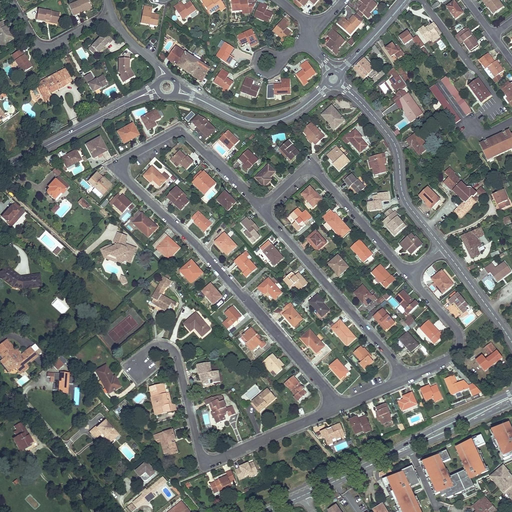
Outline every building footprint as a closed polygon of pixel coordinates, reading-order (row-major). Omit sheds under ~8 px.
[(77,0),(78,1),(68,5),(73,16),(83,12),(82,10),(91,7),(87,0),(77,0)] [(220,0),(214,0),(212,1),(211,0),(201,0),(210,14),(219,9),(224,5),(220,0)] [(231,0),(232,12),(243,11),(249,10),(249,14),(251,14),(256,4),(248,4),(248,0),(240,1),(240,0),(239,0),(231,0)] [(377,5),(372,0),(359,0),(363,4),(364,5),(359,11),(364,15),(366,17),(370,13),(377,5)] [(503,7),(497,0),(482,0),(484,3),(485,2),(489,7),(488,7),(489,7),(494,14),(503,7)] [(181,2),(174,7),(183,20),(197,10),(191,3),(185,7),(184,6),(181,2)] [(454,2),(447,7),(456,19),(463,13),(454,2)] [(260,3),(254,17),(269,24),(273,15),(266,12),(266,10),(268,6),(260,3)] [(144,6),(140,23),(157,26),(159,17),(151,15),(151,14),(152,8),(144,6)] [(56,12),(38,9),(36,20),(45,22),(45,20),(56,22),(57,17),(55,17),(56,12)] [(59,13),(56,12),(55,17),(57,17),(56,22),(45,20),(45,22),(57,24),(59,13)] [(354,16),(349,22),(348,21),(343,17),(338,24),(350,35),(358,27),(361,23),(354,16)] [(284,18),(273,31),(281,39),(285,42),(291,35),(285,30),(286,29),(291,24),(284,18)] [(2,25),(0,22),(0,40),(1,41),(4,42),(7,43),(15,38),(10,30),(8,31),(7,29),(5,26),(2,25)] [(422,28),(418,31),(427,42),(431,39),(430,38),(433,36),(437,33),(438,35),(442,33),(435,24),(429,28),(429,27),(428,26),(425,28),(424,30),(422,28)] [(466,28),(458,34),(463,42),(470,51),(478,45),(470,35),(467,30),(466,28)] [(237,36),(241,45),(248,41),(249,42),(251,47),(258,43),(252,29),(237,36)] [(346,41),(333,29),(327,36),(332,40),(333,41),(327,47),(334,53),(338,50),(346,41)] [(408,31),(399,38),(404,45),(413,39),(408,31)] [(102,36),(91,47),(98,53),(108,42),(109,43),(112,40),(106,34),(103,37),(102,36)] [(461,44),(463,42),(458,34),(455,36),(461,44)] [(420,38),(414,41),(417,49),(423,47),(420,38)] [(225,43),(216,56),(229,65),(234,58),(229,54),(233,48),(225,43)] [(375,45),(372,48),(377,55),(380,53),(375,45)] [(389,46),(386,49),(391,57),(394,55),(397,59),(404,54),(399,46),(396,48),(393,45),(390,47),(389,46)] [(98,53),(91,47),(89,49),(95,56),(98,53)] [(176,47),(167,59),(201,81),(209,68),(176,47)] [(424,48),(421,50),(428,59),(430,58),(424,48)] [(21,49),(11,55),(23,73),(32,67),(24,55),(25,54),(21,49)] [(488,54),(479,60),(486,69),(488,68),(492,74),(495,78),(504,71),(496,61),(495,62),(493,63),(493,62),(494,61),(488,54)] [(374,69),(362,57),(353,66),(354,68),(364,79),(368,75),(371,78),(375,75),(377,72),(374,69)] [(129,68),(129,59),(119,59),(119,71),(121,76),(124,80),(132,75),(128,69),(128,68),(129,68)] [(307,61),(300,66),(303,70),(304,71),(297,76),(303,83),(307,81),(316,74),(307,61)] [(134,76),(129,68),(128,68),(128,69),(132,75),(124,80),(125,82),(134,76)] [(401,68),(397,70),(407,84),(411,81),(401,68)] [(64,86),(72,82),(66,69),(37,84),(43,97),(50,94),(64,86)] [(222,69),(214,83),(223,89),(228,91),(233,84),(226,79),(227,78),(229,74),(222,69)] [(396,71),(392,74),(395,78),(390,81),(393,85),(392,86),(396,91),(399,89),(403,90),(407,86),(406,84),(396,71)] [(90,73),(84,77),(93,93),(108,84),(104,77),(97,81),(96,79),(94,80),(90,73)] [(447,76),(441,80),(467,116),(472,112),(452,83),(447,76)] [(246,77),(241,92),(256,98),(259,89),(252,87),(252,85),(254,80),(246,77)] [(282,86),(274,86),(274,95),(279,95),(291,95),(290,79),(282,79),(282,84),(282,86)] [(478,79),(469,86),(478,98),(480,96),(484,101),(490,96),(478,79)] [(508,82),(500,87),(508,98),(511,102),(510,103),(511,106),(511,86),(510,84),(508,82)] [(435,85),(429,89),(455,124),(460,120),(435,85)] [(52,98),(50,94),(43,97),(46,103),(50,101),(49,99),(52,98)] [(423,114),(408,95),(407,95),(401,100),(400,100),(404,105),(405,107),(404,108),(410,116),(407,118),(411,123),(423,114)] [(332,106),(322,115),(331,125),(333,123),(337,127),(344,120),(332,106)] [(156,110),(142,118),(148,130),(156,126),(154,122),(161,118),(156,110)] [(184,119),(188,122),(194,114),(191,111),(184,119)] [(198,116),(192,122),(197,127),(208,138),(215,130),(205,120),(198,116)] [(405,120),(395,126),(399,131),(408,124),(405,120)] [(311,123),(303,131),(308,136),(313,142),(316,145),(324,137),(311,123)] [(132,124),(117,132),(122,142),(132,136),(133,139),(138,136),(132,124)] [(197,127),(195,130),(206,140),(208,138),(197,127)] [(362,137),(355,130),(351,135),(347,138),(360,153),(367,146),(360,139),(362,137)] [(484,142),(480,144),(486,159),(492,156),(493,158),(511,150),(510,147),(511,146),(511,134),(509,130),(505,132),(507,137),(505,138),(502,133),(501,134),(501,135),(489,141),(488,140),(486,141),(489,145),(486,146),(484,142)] [(228,131),(220,140),(230,150),(239,141),(228,131)] [(347,138),(351,135),(347,131),(340,138),(343,142),(347,138)] [(417,133),(407,141),(411,146),(412,145),(419,155),(428,148),(417,133)] [(107,151),(99,138),(86,145),(93,158),(107,151)] [(280,149),(279,150),(282,154),(283,152),(288,158),(287,159),(290,163),(296,157),(293,154),(297,150),(292,145),(293,144),(290,140),(280,149)] [(442,143),(435,147),(438,151),(444,146),(442,143)] [(334,144),(328,149),(331,152),(337,147),(334,144)] [(280,155),(282,154),(279,150),(280,149),(278,146),(273,150),(277,154),(278,153),(280,155)] [(337,147),(331,152),(329,154),(331,157),(330,158),(334,164),(334,165),(339,170),(349,161),(337,147)] [(76,150),(61,158),(60,155),(55,158),(57,159),(54,162),(62,169),(66,166),(67,168),(81,160),(76,150)] [(248,172),(259,161),(248,150),(239,159),(245,164),(243,167),(248,172)] [(194,163),(188,157),(186,158),(180,151),(172,158),(179,165),(181,167),(183,166),(187,170),(194,163)] [(384,153),(370,158),(371,161),(373,168),(375,175),(386,172),(384,165),(382,159),(385,158),(386,158),(384,153)] [(179,165),(172,158),(170,160),(177,167),(179,165)] [(269,165),(255,178),(264,187),(268,183),(266,181),(269,178),(275,172),(269,165)] [(52,171),(58,176),(62,172),(56,166),(52,171)] [(152,167),(144,176),(151,182),(153,180),(160,186),(166,180),(169,177),(164,173),(161,176),(152,167)] [(452,191),(461,183),(456,178),(457,177),(453,174),(454,173),(449,168),(445,173),(449,178),(444,183),(447,186),(448,186),(452,190),(452,191)] [(195,181),(193,183),(205,195),(214,186),(208,180),(210,178),(204,172),(203,173),(201,171),(193,179),(195,181)] [(102,178),(96,173),(88,182),(102,195),(110,187),(105,182),(106,180),(103,177),(102,178)] [(356,180),(352,175),(344,181),(350,187),(351,186),(358,194),(365,188),(357,179),(356,180)] [(68,187),(69,187),(58,176),(55,180),(62,186),(65,184),(68,187)] [(65,184),(62,186),(55,180),(51,184),(52,185),(50,188),(48,190),(47,191),(47,192),(47,194),(48,194),(54,199),(60,193),(62,194),(68,187),(65,184)] [(466,188),(461,183),(452,191),(458,197),(466,188)] [(310,187),(302,195),(313,207),(321,200),(310,187)] [(485,192),(480,187),(476,191),(481,196),(485,192)] [(177,188),(167,198),(174,204),(175,203),(182,209),(189,202),(185,198),(182,195),(183,193),(177,188)] [(428,188),(420,196),(426,202),(427,202),(433,208),(440,200),(428,188)] [(466,188),(458,197),(463,202),(465,204),(472,197),(473,198),(475,196),(477,194),(471,188),(466,188)] [(503,190),(493,195),(498,205),(500,210),(510,206),(503,190)] [(225,192),(217,201),(228,211),(236,203),(225,192)] [(373,197),(374,202),(369,203),(370,211),(382,210),(381,202),(389,201),(388,193),(378,195),(379,196),(373,197)] [(132,204),(122,195),(121,197),(118,200),(115,197),(110,203),(113,206),(114,205),(123,213),(128,208),(131,210),(134,207),(131,204),(132,204)] [(463,202),(454,212),(460,218),(478,199),(475,196),(473,198),(472,197),(465,204),(463,202)] [(85,207),(87,204),(82,198),(78,202),(84,207),(85,207)] [(109,202),(106,199),(100,206),(103,208),(109,202)] [(15,202),(2,217),(8,222),(7,223),(11,227),(25,211),(15,202)] [(298,209),(290,215),(296,222),(292,225),(298,232),(306,225),(304,223),(307,220),(298,209)] [(139,210),(130,220),(133,224),(141,215),(149,223),(150,221),(142,214),(139,210)] [(323,217),(327,221),(335,214),(331,210),(323,217)] [(195,221),(194,222),(205,232),(212,224),(208,221),(201,215),(198,211),(192,218),(195,221)] [(397,214),(395,211),(393,213),(388,217),(385,220),(397,234),(406,226),(396,216),(397,214)] [(127,213),(122,220),(125,223),(130,215),(127,213)] [(327,221),(326,221),(341,238),(349,230),(342,222),(341,223),(339,221),(340,220),(335,214),(327,221)] [(149,223),(141,215),(133,224),(149,237),(158,228),(150,221),(149,223)] [(251,220),(250,221),(247,218),(241,223),(248,231),(244,234),(253,243),(260,237),(256,232),(255,230),(258,228),(251,220)] [(397,234),(385,220),(382,222),(389,230),(389,229),(395,236),(397,234)] [(481,227),(474,231),(477,238),(484,234),(481,227)] [(316,231),(307,239),(310,243),(311,242),(319,250),(326,243),(316,231)] [(463,235),(461,236),(472,258),(476,256),(474,253),(477,251),(476,248),(481,245),(477,238),(474,231),(468,233),(463,235)] [(130,263),(136,249),(125,244),(127,241),(126,239),(127,236),(118,233),(114,242),(116,247),(113,248),(113,246),(111,245),(109,246),(110,248),(104,251),(107,256),(111,255),(116,257),(117,261),(121,263),(125,261),(130,263)] [(225,233),(215,242),(227,255),(236,246),(225,233)] [(154,245),(157,248),(169,259),(178,250),(172,245),(174,242),(168,237),(164,234),(154,245)] [(405,240),(400,245),(406,251),(407,250),(409,248),(413,253),(422,245),(416,238),(415,238),(411,235),(410,236),(405,240)] [(359,240),(351,248),(364,263),(373,255),(370,252),(369,252),(366,248),(359,240)] [(317,251),(319,250),(311,242),(310,243),(317,251)] [(31,243),(28,247),(37,254),(40,251),(31,243)] [(277,251),(272,245),(263,252),(275,266),(283,258),(280,255),(279,256),(276,252),(277,251)] [(114,261),(117,261),(116,257),(111,255),(107,256),(104,251),(110,248),(109,246),(101,249),(105,258),(114,261)] [(246,252),(243,254),(248,260),(249,259),(251,257),(246,252)] [(256,268),(249,259),(248,260),(243,254),(236,261),(239,264),(239,263),(241,265),(239,266),(245,272),(243,274),(247,277),(256,268)] [(338,256),(329,264),(334,270),(335,269),(340,275),(348,268),(338,256)] [(192,260),(182,269),(188,275),(186,277),(191,283),(201,275),(195,269),(197,267),(192,260)] [(492,264),(484,269),(488,274),(490,273),(496,281),(502,277),(503,278),(511,272),(504,262),(496,269),(492,264)] [(380,265),(371,273),(386,288),(395,280),(389,274),(388,274),(384,270),(380,265)] [(20,277),(6,267),(0,273),(0,276),(13,286),(14,285),(22,287),(23,289),(41,286),(39,275),(22,278),(20,277)] [(442,271),(432,279),(443,293),(452,286),(447,281),(449,280),(442,271)] [(295,284),(300,291),(308,284),(300,275),(297,278),(295,276),(292,273),(287,277),(286,275),(282,279),(290,288),(295,284)] [(123,286),(128,283),(125,275),(119,278),(123,286)] [(154,299),(152,303),(157,306),(158,304),(161,306),(160,307),(167,312),(170,306),(174,308),(177,304),(173,301),(162,295),(167,286),(168,287),(171,281),(164,277),(160,283),(161,283),(152,298),(154,299)] [(269,279),(258,288),(264,295),(268,291),(275,299),(281,293),(269,279)] [(211,284),(202,292),(214,305),(222,297),(211,284)] [(362,286),(354,293),(366,307),(374,300),(375,301),(377,299),(373,295),(372,296),(362,286)] [(403,291),(395,299),(407,312),(403,315),(405,318),(409,314),(418,306),(412,299),(411,300),(407,296),(407,295),(403,291)] [(458,294),(449,301),(452,305),(454,303),(455,302),(458,305),(457,306),(463,314),(467,311),(468,313),(471,310),(458,294)] [(324,302),(318,295),(309,303),(322,317),(329,311),(322,304),(324,302)] [(298,323),(302,319),(292,308),(293,307),(290,304),(279,314),(281,317),(283,315),(292,325),(296,322),(298,324),(298,323)] [(232,307),(225,313),(231,320),(229,321),(228,319),(223,323),(228,329),(234,324),(242,317),(232,307)] [(382,308),(373,317),(379,323),(381,322),(387,329),(395,323),(382,308)] [(196,314),(184,324),(191,332),(194,328),(202,337),(210,330),(196,314)] [(414,321),(411,317),(405,322),(407,325),(409,326),(414,321)] [(340,321),(332,328),(347,346),(355,338),(348,330),(347,331),(345,329),(346,327),(340,321)] [(428,321),(420,329),(431,340),(440,332),(437,329),(436,330),(432,326),(433,325),(428,321)] [(386,331),(387,329),(381,322),(379,323),(386,331)] [(257,335),(251,328),(242,336),(248,343),(246,344),(252,351),(261,343),(258,339),(256,336),(257,335)] [(310,331),(301,339),(308,346),(309,345),(317,353),(324,347),(310,331)] [(408,333),(400,339),(411,352),(419,345),(408,333)] [(242,336),(239,339),(245,345),(246,344),(248,343),(242,336)] [(6,339),(0,344),(0,352),(2,355),(3,354),(5,357),(2,359),(11,371),(15,368),(19,374),(28,367),(26,363),(29,361),(30,362),(33,359),(26,351),(21,355),(18,358),(14,361),(11,357),(14,354),(15,354),(13,352),(15,350),(6,339)] [(485,359),(482,356),(476,361),(484,372),(502,358),(497,351),(491,343),(483,350),(489,357),(487,359),(486,358),(485,359)] [(31,347),(26,351),(33,359),(37,356),(31,347)] [(361,347),(354,353),(362,362),(359,364),(360,365),(364,370),(373,362),(370,358),(368,356),(370,355),(364,348),(363,349),(361,347)] [(273,370),(277,374),(282,369),(281,368),(284,365),(278,359),(277,360),(272,354),(264,361),(272,370),(273,370)] [(2,359),(0,361),(9,372),(11,371),(2,359)] [(348,373),(337,360),(329,367),(340,379),(348,373)] [(272,370),(264,361),(262,363),(270,372),(272,370)] [(210,363),(198,365),(200,375),(201,374),(203,385),(206,384),(206,385),(214,384),(214,383),(220,382),(218,371),(211,372),(210,363)] [(106,366),(95,371),(108,394),(120,387),(117,381),(115,382),(112,378),(106,366)] [(72,385),(73,376),(47,373),(46,378),(51,378),(51,383),(53,383),(52,391),(59,392),(59,388),(67,389),(68,385),(72,385)] [(456,383),(453,376),(445,379),(452,396),(464,391),(460,382),(456,383)] [(293,377),(284,384),(287,387),(288,387),(296,396),(294,397),(298,402),(299,400),(306,394),(303,390),(303,389),(303,388),(303,387),(302,387),(301,387),(299,384),(293,377)] [(463,381),(460,382),(464,391),(469,389),(468,386),(463,381)] [(153,397),(158,414),(171,411),(168,401),(169,401),(168,395),(166,396),(166,394),(163,384),(151,387),(152,392),(151,392),(152,398),(153,397)] [(430,388),(429,386),(421,389),(426,401),(432,398),(433,401),(441,397),(436,387),(430,390),(430,388)] [(276,398),(268,389),(260,396),(252,403),(259,411),(268,403),(269,404),(276,398)] [(169,393),(166,394),(166,396),(168,395),(169,401),(168,401),(171,411),(176,410),(174,404),(171,405),(169,393)] [(398,402),(402,411),(417,405),(412,393),(403,397),(404,400),(398,402)] [(212,398),(205,401),(207,405),(210,404),(212,409),(214,412),(212,413),(214,418),(215,418),(218,417),(220,422),(225,420),(223,415),(228,413),(229,416),(235,414),(232,406),(226,409),(223,401),(219,403),(217,397),(212,399),(212,398)] [(268,403),(259,411),(260,412),(269,404),(268,403)] [(389,412),(386,404),(377,408),(378,412),(380,416),(378,417),(377,417),(379,421),(380,421),(382,425),(391,421),(389,416),(388,416),(387,413),(389,412)] [(359,419),(358,417),(349,420),(355,435),(363,431),(364,433),(372,430),(370,426),(368,427),(367,423),(368,422),(366,418),(359,421),(359,419)] [(119,435),(105,420),(97,428),(95,426),(89,432),(96,439),(103,433),(105,435),(104,437),(107,440),(109,439),(114,439),(119,435)] [(499,427),(490,431),(493,436),(498,448),(501,453),(504,460),(511,455),(511,436),(511,437),(510,434),(511,432),(508,423),(506,424),(499,427)] [(340,424),(331,428),(332,429),(328,431),(327,429),(321,432),(322,435),(325,434),(326,437),(325,437),(325,438),(328,445),(333,443),(332,440),(336,438),(336,439),(345,436),(340,424)] [(24,427),(17,431),(20,436),(17,437),(13,439),(19,451),(30,446),(29,444),(32,443),(24,427)] [(173,430),(159,434),(160,438),(164,453),(168,452),(174,450),(172,443),(171,440),(175,439),(173,430)] [(434,457),(421,463),(423,467),(424,467),(425,470),(425,471),(427,475),(431,482),(430,482),(434,491),(435,491),(436,493),(436,495),(440,493),(442,496),(444,495),(446,494),(448,498),(453,496),(453,495),(456,494),(457,494),(462,492),(473,487),(474,486),(471,479),(487,471),(485,467),(486,467),(482,458),(481,459),(478,452),(479,451),(477,447),(485,443),(481,435),(476,437),(477,438),(469,441),(469,442),(468,441),(455,447),(458,451),(460,454),(459,455),(462,462),(463,462),(468,471),(465,472),(464,470),(451,477),(451,478),(449,479),(444,470),(445,470),(442,463),(450,459),(446,451),(442,453),(442,454),(435,457),(434,457)] [(174,450),(168,452),(169,455),(178,452),(175,442),(172,443),(174,450)] [(337,451),(347,447),(346,442),(335,446),(337,451)] [(147,462),(137,470),(142,476),(140,477),(143,481),(144,481),(145,481),(145,482),(146,481),(147,481),(153,476),(151,474),(155,471),(147,462)] [(249,475),(257,471),(253,462),(248,465),(248,463),(240,467),(240,468),(235,470),(239,480),(245,478),(244,477),(249,475)] [(394,475),(385,479),(394,498),(397,506),(399,511),(421,511),(419,506),(414,497),(411,491),(410,492),(408,488),(418,483),(416,477),(417,476),(415,472),(412,466),(402,471),(403,473),(395,477),(394,475)] [(501,466),(491,474),(493,477),(492,478),(499,487),(500,486),(505,491),(506,490),(511,495),(509,497),(511,500),(511,499),(511,475),(511,477),(507,472),(508,471),(505,467),(504,469),(501,466)] [(416,477),(418,483),(408,488),(410,492),(411,491),(413,490),(412,488),(421,484),(418,480),(420,479),(416,471),(415,472),(417,476),(416,477)] [(227,472),(226,473),(227,477),(230,483),(235,481),(234,478),(230,479),(227,472)] [(227,477),(210,484),(213,492),(218,490),(219,492),(231,486),(230,483),(227,477)] [(164,482),(161,479),(147,490),(146,490),(142,493),(147,501),(152,497),(150,494),(164,482)] [(394,498),(385,479),(383,480),(391,499),(394,498)] [(491,511),(494,510),(496,509),(484,496),(478,502),(482,507),(476,511),(475,511),(491,511)] [(182,501),(168,511),(190,511),(191,511),(182,501)] [(482,507),(478,502),(472,507),(476,511),(482,507)]
